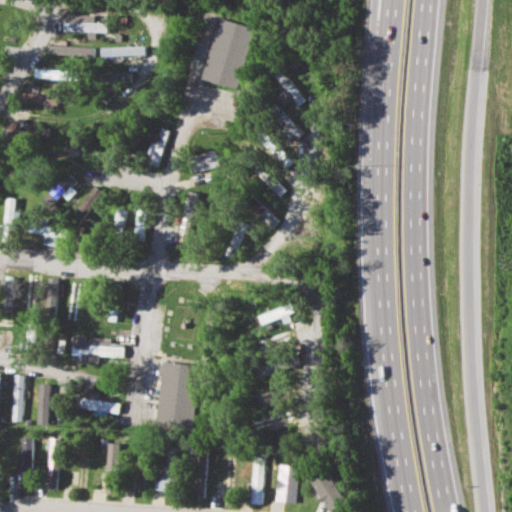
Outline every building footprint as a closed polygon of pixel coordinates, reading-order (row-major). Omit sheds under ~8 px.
[(63,30),(88,31),(88,38),(96,38),(97,31),(108,31),(108,22),(95,21),(95,14),(75,14),(75,7),(63,6),(63,30)] [(219,18),(201,78),(235,89),(253,28),(219,18)] [(93,46),(50,44),(50,55),(93,56),(93,46)] [(102,56),(147,54),(147,45),(102,46),(102,56)] [(277,72),(286,89),(278,94),(284,105),(295,98),(298,105),(305,101),(286,67),(277,72)] [(34,78),(73,79),(74,69),(35,68),(34,78)] [(132,72),(107,72),(107,81),(132,81),(132,72)] [(25,102),(58,104),(58,94),(37,94),(38,85),(26,85),(25,102)] [(294,139),(303,130),(288,114),(279,122),(294,139)] [(4,137),(28,138),(29,122),(5,121),(4,137)] [(148,152),(152,154),(149,162),(157,166),(168,136),(155,131),(148,152)] [(191,171),(218,167),(215,150),(188,154),(191,171)] [(286,189),(263,164),(256,170),(280,195),(286,189)] [(47,208),(63,193),(66,197),(80,184),(70,173),(41,200),(47,208)] [(74,214),(83,220),(103,192),(94,186),(74,214)] [(178,241),(189,242),(197,192),(186,190),(178,241)] [(6,224),(0,224),(0,233),(14,234),(16,197),(7,196),(6,224)] [(267,209),(256,198),(250,204),(261,215),(267,209)] [(124,230),(125,209),(115,208),(113,229),(124,230)] [(135,231),(145,231),(146,211),(136,211),(135,231)] [(45,233),(44,244),(57,245),(58,236),(63,237),(64,226),(29,224),(28,232),(45,233)] [(235,258),(245,228),(237,225),(226,255),(235,258)] [(47,311),(57,311),(58,277),(48,277),(47,311)] [(75,324),(80,280),(70,279),(66,323),(75,324)] [(24,311),(34,311),(35,282),(25,282),(24,311)] [(12,310),(13,291),(5,290),(4,309),(12,310)] [(294,320),(290,304),(261,313),(264,323),(284,317),(285,322),(294,320)] [(257,340),(260,350),(296,338),(293,328),(257,340)] [(10,332),(1,332),(1,346),(10,346),(10,332)] [(124,356),(124,347),(111,346),(111,338),(87,337),(87,336),(73,335),(72,354),(82,354),(82,361),(99,362),(99,355),(124,356)] [(291,368),(288,358),(258,364),(260,374),(291,368)] [(154,424),(191,429),(201,366),(164,360),(154,424)] [(22,421),(24,374),(15,374),(13,420),(22,421)] [(48,424),(50,383),(39,383),(38,423),(48,424)] [(283,395),(281,386),(255,393),(257,401),(283,395)] [(120,402),(96,399),(97,392),(86,390),(85,396),(73,395),(72,406),(119,412),(120,402)] [(255,419),(257,428),(294,419),(291,410),(255,419)] [(31,485),(32,436),(22,436),(21,485),(31,485)] [(47,488),(58,488),(61,438),(50,437),(47,488)] [(106,492),(117,493),(118,442),(107,442),(106,492)] [(159,490),(164,490),(164,497),(176,497),(177,453),(160,452),(159,490)] [(252,503),(262,503),(264,463),(253,462),(252,503)] [(295,502),(300,466),(281,463),(276,500),(295,502)] [(308,477),(333,511),(347,502),(323,467),(308,477)]
